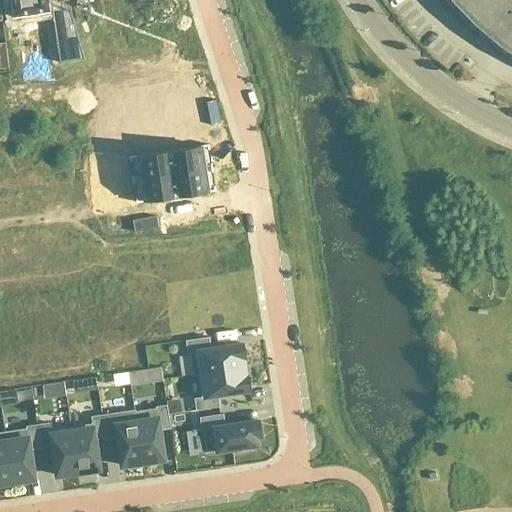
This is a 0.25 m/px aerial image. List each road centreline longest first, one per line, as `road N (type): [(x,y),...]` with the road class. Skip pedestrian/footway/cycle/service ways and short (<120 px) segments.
road 1 (residential): [(259,197),(299,475),(56,511)]
road 2 (unclassified): [(355,0),(411,68),(511,131)]
road 3 (residential): [(203,0),(259,197)]
road 4 (residential): [(82,223),(259,197)]
road 5 (residential): [(421,0),(453,39),(511,78)]
